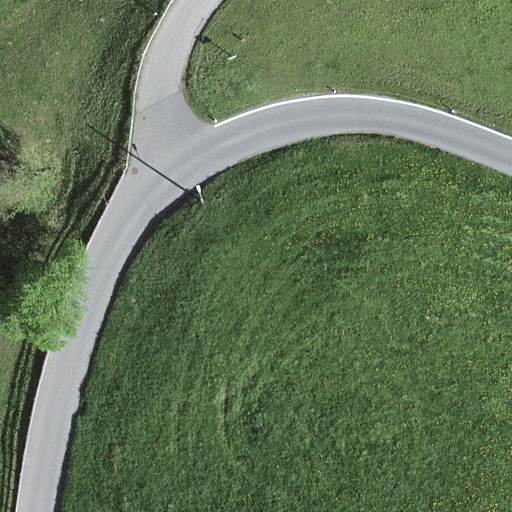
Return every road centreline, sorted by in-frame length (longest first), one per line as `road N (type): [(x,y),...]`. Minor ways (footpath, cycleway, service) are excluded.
road 1 (tertiary): [(187,156),(156,185),(91,306),(60,395),(34,511)]
road 2 (unclassified): [(511,154),(398,114),(342,110),(288,117),(187,156)]
road 3 (residential): [(187,156),(166,114),(165,83),(171,45),(202,0)]
